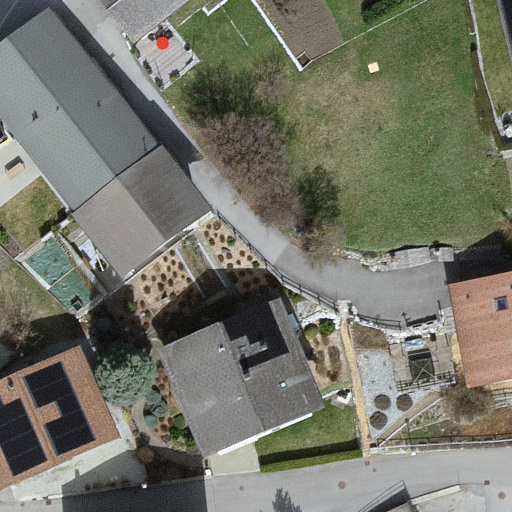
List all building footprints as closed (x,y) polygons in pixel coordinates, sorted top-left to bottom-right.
[(93,0),(137,55),(201,0),(93,0)] [(49,23),(0,60),(0,127),(132,308),(227,238),(49,23)] [(511,293),(456,301),(488,403),(511,400),(511,293)] [(290,315),(164,364),(220,473),(344,430),(290,315)] [(0,353),(17,341),(0,326),(0,353)] [(92,360),(0,392),(0,480),(8,497),(136,448),(92,360)]
